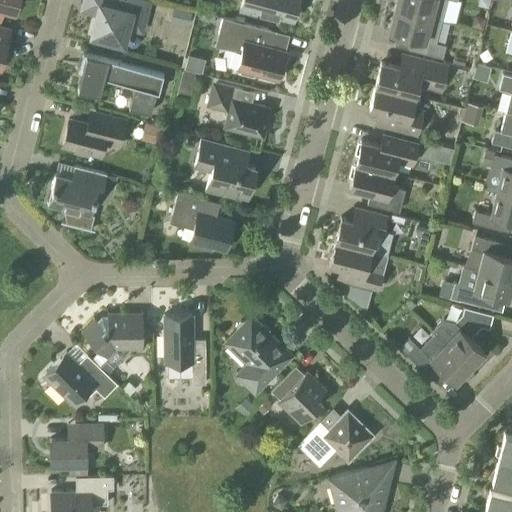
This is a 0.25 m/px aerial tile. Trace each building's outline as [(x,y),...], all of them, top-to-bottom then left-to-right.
[(14,11),(16,0),(0,0),(0,22),(1,23),(5,8),(14,11)] [(141,30),(148,2),(141,0),(104,0),(104,3),(98,2),(90,35),(123,43),(127,27),(141,30)] [(244,0),(241,12),(257,16),(258,10),(292,19),(297,0),(244,0)] [(396,0),(394,8),(429,17),(441,20),(444,7),(445,0),(456,0),(396,0)] [(173,8),(170,22),(187,26),(191,12),(173,8)] [(394,8),(388,31),(396,33),(412,37),(409,48),(432,54),(442,56),(445,43),(435,41),(438,32),(441,20),(429,17),(394,8)] [(277,79),(285,50),(266,45),(271,29),(222,17),(218,34),(224,35),(221,47),(240,52),(236,68),(277,79)] [(0,64),(6,40),(9,28),(0,25),(0,64)] [(81,71),(76,87),(99,93),(103,77),(134,85),(128,107),(150,113),(160,72),(85,53),(82,52),(78,70),(81,71)] [(417,83),(424,85),(442,90),(448,65),(430,61),(409,55),(405,68),(381,62),(375,85),(413,95),(417,83)] [(189,98),(194,76),(181,72),(176,95),(189,98)] [(505,111),(511,112),(511,74),(502,72),(498,89),(510,92),(505,111)] [(270,108),(240,100),(243,88),(218,82),(212,106),(228,110),(224,126),(262,136),(270,108)] [(410,107),(413,95),(375,85),(369,108),(393,114),(390,127),(416,134),(420,117),(415,108),(410,107)] [(511,112),(505,111),(500,130),(494,129),(490,142),(500,144),(511,147),(511,112)] [(99,113),(95,126),(68,119),(62,144),(100,153),(104,136),(119,140),(125,120),(99,113)] [(355,163),(391,172),(394,159),(411,164),(416,141),(388,134),(385,146),(361,139),(355,163)] [(247,195),(254,167),(226,160),(229,147),(201,140),(194,165),(210,169),(206,188),(223,192),(224,189),(247,195)] [(435,156),(438,144),(425,141),(421,153),(435,156)] [(498,191),(511,195),(511,157),(494,153),(490,169),(487,171),(484,181),(486,183),(485,188),(498,191)] [(388,184),(391,172),(355,163),(349,186),(373,192),(370,204),(398,211),(404,188),(388,184)] [(63,207),(64,211),(65,222),(90,229),(93,214),(90,213),(97,185),(113,190),(117,176),(106,173),(79,166),(75,178),(54,173),(47,203),(63,207)] [(206,213),(210,199),(177,191),(169,222),(193,228),(189,243),(210,249),(211,245),(225,249),(232,220),(206,213)] [(511,219),(511,195),(498,191),(492,214),(475,210),(472,222),(500,229),(503,218),(511,219)] [(341,216),(335,240),(369,249),(386,253),(391,234),(381,231),(385,216),(354,208),(352,219),(341,216)] [(497,240),(474,234),(466,266),(511,277),(511,256),(494,252),(497,240)] [(339,266),(336,277),(378,288),(387,256),(386,255),(386,253),(369,249),(335,240),(329,263),(339,266)] [(453,283),(450,298),(480,305),(484,290),(491,292),(504,295),(508,296),(511,280),(511,277),(466,266),(462,265),(457,284),(453,283)] [(450,298),(453,283),(442,280),(438,295),(450,298)] [(489,328),(492,314),(463,306),(462,313),(453,322),(442,318),(432,330),(469,366),(483,351),(463,331),(472,323),(489,328)] [(115,348),(142,347),(142,311),(107,312),(107,315),(101,315),(96,320),(94,318),(81,331),(107,356),(115,348)] [(164,361),(192,361),(192,383),(205,383),(205,344),(192,344),(192,314),(164,314),(164,361)] [(266,381),(272,381),(274,379),(277,374),(273,372),(288,357),(269,338),(271,336),(268,333),(268,328),(265,324),(260,324),(250,316),(245,321),(240,321),(237,324),(237,329),(225,341),(247,363),(236,373),(254,391),(265,381),(266,381)] [(454,381),(469,366),(432,330),(433,332),(419,347),(415,343),(409,337),(400,346),(406,352),(426,371),(434,362),(454,381)] [(91,358),(82,367),(66,351),(43,375),(71,403),(82,392),(85,394),(89,394),(95,388),(104,396),(117,383),(91,358)] [(310,379),(295,365),(270,390),(279,398),(277,400),(300,423),(321,401),(317,396),(325,388),(313,376),(310,379)] [(351,401),(362,413),(375,400),(364,389),(351,401)] [(245,397),(235,407),(245,416),(254,406),(245,397)] [(353,454),(372,434),(347,409),(328,429),(319,420),(297,443),(318,464),(334,448),(346,459),(352,452),(353,454)] [(75,423),(75,438),(49,438),(50,464),(68,463),(69,475),(85,474),(85,447),(102,447),(101,423),(75,423)] [(497,445),(495,454),(498,455),(491,481),(511,486),(511,433),(504,431),(500,445),(497,445)] [(380,511),(394,458),(328,477),(337,511),(380,511)] [(107,503),(107,488),(113,488),(112,475),(75,475),(75,490),(51,490),(50,511),(90,511),(90,503),(107,503)] [(495,511),(511,511),(511,493),(489,488),(484,509),(495,511)]
